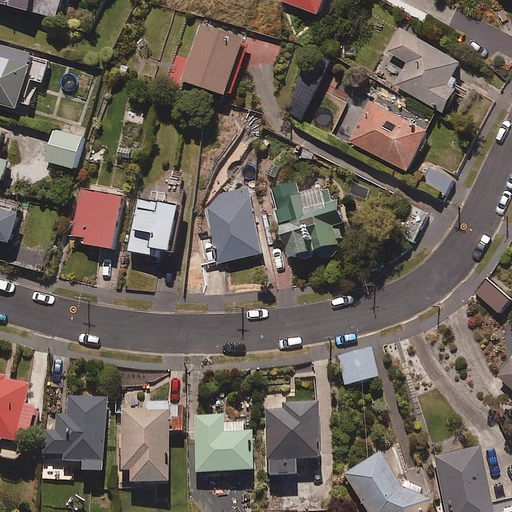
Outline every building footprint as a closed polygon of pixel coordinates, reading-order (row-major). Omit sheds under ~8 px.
[(0,0),(58,15),(61,0),(0,0)] [(323,0),(285,0),(319,13),(323,0)] [(245,35),(202,21),(188,63),(177,59),(169,83),(181,86),(183,78),(226,92),(245,35)] [(462,58),(402,24),(382,59),(401,70),(395,83),(443,110),(461,77),(454,73),(462,58)] [(0,53),(0,100),(18,106),(33,52),(3,43),(0,53)] [(430,126),(369,97),(349,140),(409,169),(430,126)] [(83,135),(54,127),(46,159),(75,167),(83,135)] [(0,177),(6,179),(12,157),(0,154),(0,130),(1,129),(0,128),(0,177)] [(454,180),(434,169),(428,181),(447,192),(454,180)] [(298,186),(297,179),(272,185),(290,257),(320,249),(322,257),(343,251),(336,222),(346,219),(340,196),(327,199),(322,180),(298,186)] [(126,195),(83,186),(72,241),(115,250),(126,195)] [(182,195),(143,187),(130,248),(157,253),(158,245),(171,247),(182,195)] [(263,253),(252,188),(206,196),(218,261),(263,253)] [(21,207),(0,201),(0,236),(13,240),(21,207)] [(511,296),(489,276),(476,291),(499,312),(511,297),(511,296)] [(371,348),(337,356),(344,385),(378,377),(371,348)] [(511,358),(498,375),(511,385),(511,358)] [(3,375),(0,374),(0,440),(13,443),(16,431),(28,433),(34,405),(22,402),(26,384),(3,379),(3,375)] [(107,397),(67,395),(66,415),(56,414),(55,430),(44,430),(43,452),(63,453),(62,461),(81,463),(80,471),(102,472),(107,397)] [(146,407),(119,408),(120,469),(129,469),(129,483),(169,482),(168,432),(182,431),(182,406),(169,406),(169,400),(146,401),(146,407)] [(280,408),(264,409),(265,460),(268,460),(269,475),(298,474),(297,460),(320,459),(318,400),(280,401),(280,408)] [(222,414),(192,415),(194,474),(254,471),(252,430),(243,430),(242,420),(223,421),(222,414)] [(479,443),(430,454),(442,511),(511,511),(511,498),(492,502),(479,443)] [(401,486),(380,452),(343,474),(366,511),(425,511),(431,499),(401,486)]
